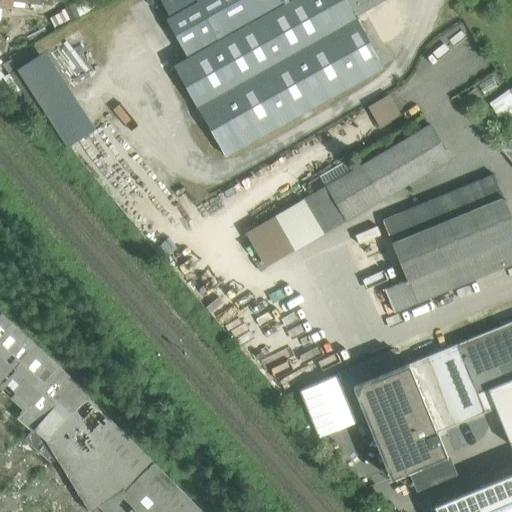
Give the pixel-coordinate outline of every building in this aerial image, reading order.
[(0,0),(0,6),(12,8),(12,0),(43,4),(43,0),(0,0)] [(161,0),(171,17),(167,19),(189,58),(189,59),(294,0),(161,0)] [(294,0),(189,59),(189,58),(175,66),(196,104),(355,15),(355,16),(383,0),(294,0)] [(355,15),(196,104),(225,154),(383,66),(355,16),(355,15)] [(85,40),(62,55),(70,68),(93,53),(85,40)] [(90,131),(40,55),(18,69),(68,145),(90,131)] [(511,93),(509,89),(496,98),(511,122),(511,93)] [(368,105),(380,125),(401,113),(388,93),(368,105)] [(429,125),(360,165),(381,200),(450,159),(429,125)] [(511,138),(499,148),(511,163),(511,138)] [(381,200),(360,165),(326,186),(346,220),(381,200)] [(511,217),(494,174),(383,220),(407,279),(416,302),(511,263),(511,217)] [(346,220),(326,186),(305,198),(325,233),(346,220)] [(407,279),(384,288),(394,312),(416,302),(407,279)] [(64,371),(0,313),(0,371),(32,400),(17,417),(31,430),(24,438),(51,461),(56,456),(89,511),(97,507),(124,491),(74,410),(86,397),(89,394),(64,371)] [(511,321),(457,344),(478,393),(500,384),(511,379),(511,321)] [(457,344),(408,364),(436,432),(437,431),(486,411),(507,402),(500,384),(478,393),(457,344)] [(437,431),(436,432),(408,364),(354,386),(392,477),(409,470),(446,455),(437,431)] [(201,511),(86,397),(74,410),(124,491),(97,507),(101,511),(201,511)] [(455,475),(446,455),(409,470),(418,490),(455,475)] [(467,511),(511,511),(511,488),(507,477),(461,495),(467,511)]
